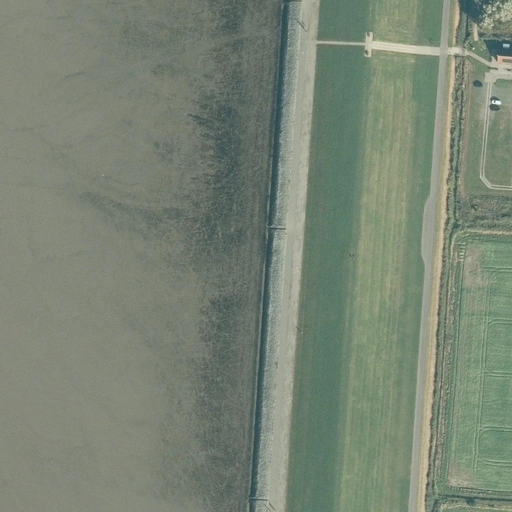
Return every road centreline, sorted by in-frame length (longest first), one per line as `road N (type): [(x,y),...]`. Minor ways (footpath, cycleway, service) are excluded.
road 1 (track): [(412,511),(448,0)]
road 2 (track): [(304,0),(271,511)]
